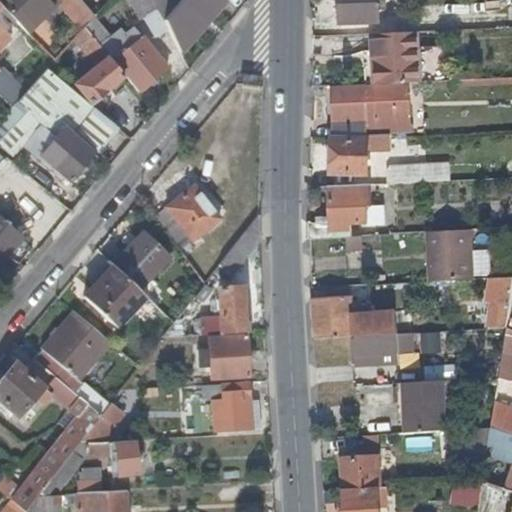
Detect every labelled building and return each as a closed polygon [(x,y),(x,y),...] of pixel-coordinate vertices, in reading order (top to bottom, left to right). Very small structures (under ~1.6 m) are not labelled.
[(0,0),(0,7),(13,21),(27,35),(43,19),(39,15),(54,0),(0,0)] [(63,0),(75,23),(88,16),(78,0),(63,0)] [(127,0),(138,18),(154,9),(148,0),(127,0)] [(148,0),(154,9),(160,20),(174,5),(171,0),(148,0)] [(218,0),(178,0),(160,20),(178,52),(222,3),(218,0)] [(378,23),(377,0),(340,0),(340,24),(378,23)] [(0,34),(13,21),(0,7),(0,34)] [(84,50),(93,40),(83,29),(73,40),(84,50)] [(119,53),(128,45),(118,33),(108,41),(119,53)] [(419,46),(418,33),(370,35),(372,85),(408,83),(476,80),(475,72),(446,73),(421,74),(419,46)] [(128,45),(119,53),(117,55),(103,37),(97,42),(137,91),(165,68),(139,36),(128,45)] [(93,40),(84,50),(96,63),(104,56),(106,55),(93,40)] [(104,56),(96,63),(77,80),(73,75),(68,79),(89,103),(121,77),(104,56)] [(71,136),(78,128),(83,122),(77,119),(65,109),(75,97),(46,71),(16,103),(41,125),(53,136),(60,127),(71,136)] [(410,133),(408,83),(372,85),(332,87),(333,122),(369,121),(369,135),(410,133)] [(65,109),(77,119),(83,122),(98,130),(105,121),(75,97),(65,109)] [(23,144),(41,125),(16,103),(0,120),(0,144),(12,156),(23,144)] [(53,136),(41,125),(23,144),(37,156),(53,136)] [(53,136),(37,156),(66,181),(90,152),(71,136),(60,127),(53,136)] [(78,128),(71,136),(90,152),(98,144),(78,128)] [(366,175),(367,139),(333,138),(331,174),(366,175)] [(367,139),(366,175),(378,176),(379,140),(367,139)] [(386,169),(387,184),(419,183),(419,167),(386,169)] [(181,246),(184,251),(190,247),(186,242),(217,218),(192,185),(152,215),(177,248),(181,246)] [(372,208),(370,185),(329,187),(331,223),(309,222),(308,238),(339,238),(352,237),(351,224),(367,223),(366,209),(372,208)] [(259,239),(258,215),(218,265),(230,275),(259,239)] [(0,262),(21,236),(0,218),(0,262)] [(136,289),(149,276),(167,257),(140,231),(110,264),(111,265),(136,289)] [(471,231),(428,233),(429,259),(473,256),(471,231)] [(393,249),(392,235),(380,236),(381,250),(393,249)] [(363,248),(362,236),(352,237),(339,238),(347,240),(347,249),(363,248)] [(473,256),(429,259),(430,283),(474,280),(473,256)] [(115,327),(144,297),(136,289),(111,265),(82,297),(115,327)] [(227,279),(230,275),(218,265),(213,271),(223,279),(227,279)] [(149,276),(136,289),(144,297),(146,298),(158,285),(149,276)] [(491,305),(489,330),(506,329),(507,328),(511,294),(511,288),(490,282),(487,305),(491,305)] [(414,299),(414,284),(379,285),(373,286),(374,301),(414,299)] [(218,328),(218,333),(244,332),(241,287),(216,288),(218,316),(202,316),(202,329),(218,328)] [(351,297),(312,299),(315,339),(352,336),(361,336),(361,329),(353,329),(351,297)] [(40,350),(32,359),(56,378),(99,414),(106,405),(78,381),(109,342),(72,312),(55,331),(59,335),(44,353),(40,350)] [(174,319),(161,336),(182,335),(182,319),(174,319)] [(507,381),(511,365),(511,329),(507,328),(506,329),(499,378),(507,381)] [(55,331),(40,350),(44,353),(59,335),(55,331)] [(438,332),(421,333),(421,348),(439,347),(438,332)] [(414,352),(413,334),(361,336),(352,336),(353,369),(385,367),(384,354),(400,353),(414,352)] [(196,349),(197,368),(209,367),(210,378),(247,376),(244,335),(208,337),(208,349),(196,349)] [(400,353),(384,354),(385,367),(400,367),(400,353)] [(78,442),(99,414),(56,378),(45,391),(12,363),(0,376),(0,402),(16,416),(25,406),(34,414),(50,396),(73,416),(19,487),(0,471),(0,490),(10,499),(24,510),(36,496),(37,494),(78,442)] [(446,431),(443,381),(398,383),(399,403),(406,403),(407,433),(446,431)] [(247,400),(245,382),(197,385),(199,399),(207,399),(209,431),(248,427),(249,426),(259,425),(257,399),(247,400)] [(78,442),(97,441),(119,412),(108,403),(106,405),(99,414),(78,442)] [(511,409),(495,404),(492,428),(511,434),(511,409)] [(511,434),(492,428),(484,482),(511,490),(511,434)] [(134,473),(132,439),(97,441),(78,442),(37,494),(49,493),(54,486),(60,491),(83,461),(81,460),(85,453),(99,452),(110,452),(111,457),(111,474),(134,473)] [(342,459),(344,489),(379,487),(381,487),(379,458),(342,459)] [(78,482),(79,492),(100,490),(99,475),(99,469),(83,470),(83,474),(79,474),(79,482),(78,482)] [(111,474),(99,475),(100,490),(112,490),(112,482),(111,474)] [(466,505),(480,507),(484,482),(469,482),(466,505)] [(380,511),(379,487),(344,489),(345,511),(380,511)] [(76,492),(76,506),(76,511),(126,511),(125,489),(120,489),(112,490),(100,490),(79,492),(76,492)] [(70,506),(76,506),(76,492),(62,493),(62,494),(63,504),(70,504),(70,506)] [(62,494),(36,496),(24,510),(42,510),(63,510),(63,504),(62,494)] [(23,511),(24,510),(10,499),(0,511),(23,511)]
